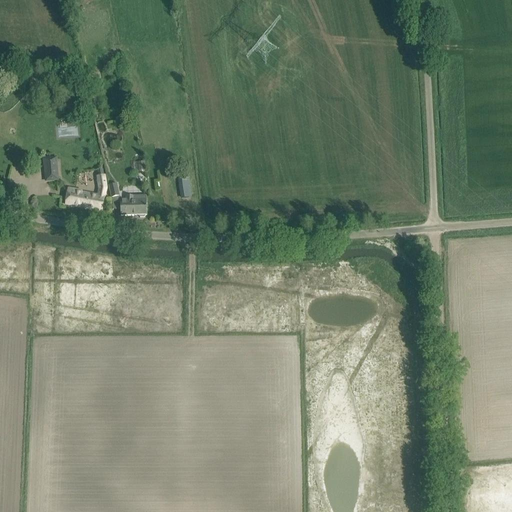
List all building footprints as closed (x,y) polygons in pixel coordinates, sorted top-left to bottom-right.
[(93,74),(85,76),(92,107),(98,106),(93,86),(95,85),(93,74)] [(39,83),(38,82),(31,82),(30,81),(28,95),(37,96),(39,83)] [(68,136),(78,135),(76,127),(66,128),(68,136)] [(56,158),(44,159),(46,181),(58,180),(56,158)] [(104,176),(98,177),(97,177),(99,189),(98,196),(96,196),(82,193),(82,192),(68,189),(66,205),(96,210),(102,211),(105,197),(106,188),(105,176),(104,176)] [(191,197),(188,177),(179,178),(182,198),(191,197)] [(117,184),(109,186),(112,198),(119,197),(117,184)] [(140,218),(144,218),(146,216),(147,216),(147,201),(146,201),(146,196),(126,197),(126,201),(121,201),(121,216),(139,216),(140,218)]
